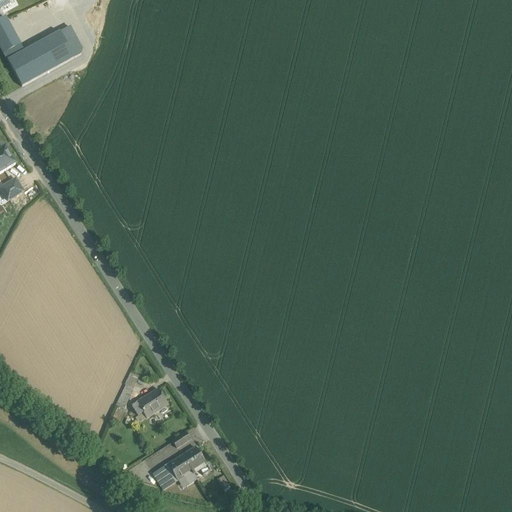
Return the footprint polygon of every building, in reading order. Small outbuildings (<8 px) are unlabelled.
[(0,175),(15,166),(5,149),(0,152),(0,175)] [(129,377),(126,383),(129,384),(127,387),(133,390),(137,381),(129,377)] [(127,387),(126,386),(116,407),(124,411),(133,390),(127,387)] [(159,391),(137,405),(141,411),(143,415),(146,420),(168,406),(159,391)] [(141,411),(137,405),(132,408),(133,409),(132,410),(133,411),(134,410),(136,414),(141,411)] [(143,415),(135,420),(138,425),(146,420),(143,415)] [(186,434),(172,443),(177,449),(190,441),(186,434)] [(196,449),(182,458),(192,473),(193,476),(200,471),(203,477),(210,472),(205,465),(206,464),(196,449)] [(192,473),(182,458),(167,467),(178,482),(184,478),(189,486),(197,481),(193,476),(192,473)] [(143,464),(130,473),(134,479),(147,470),(143,464)] [(167,467),(153,476),(158,483),(163,492),(178,482),(167,467)] [(220,475),(215,478),(223,491),(228,488),(220,475)] [(158,483),(153,476),(149,478),(154,485),(158,483)]
